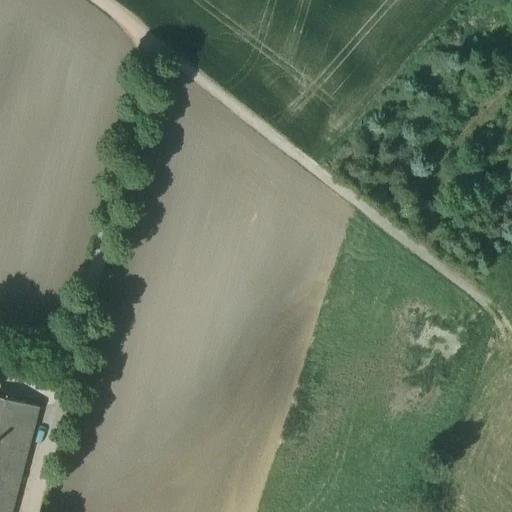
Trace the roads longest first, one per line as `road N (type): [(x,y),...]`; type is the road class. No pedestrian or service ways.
road 1 (track): [(97,0),(254,130),(511,317)]
road 2 (track): [(156,48),(39,511)]
